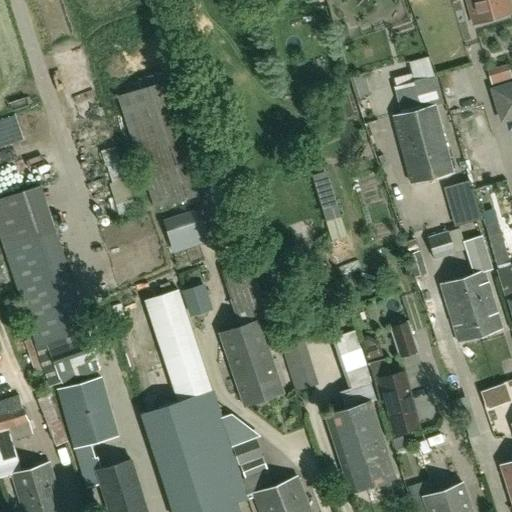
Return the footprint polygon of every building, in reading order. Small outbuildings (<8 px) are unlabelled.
[(46,0),(50,12),(68,5),(65,0),(46,0)] [(508,0),(467,0),(474,23),(511,12),(508,0)] [(511,79),(507,64),(487,70),(491,86),(511,79)] [(435,105),(443,103),(436,77),(434,77),(414,83),(413,83),(396,87),(395,88),(401,114),(393,116),(410,182),(452,171),(436,105),(435,105)] [(154,209),(202,194),(165,80),(117,96),(154,209)] [(511,117),(511,83),(493,90),(502,120),(511,117)] [(0,198),(0,237),(3,248),(36,346),(50,387),(61,382),(62,384),(98,371),(100,370),(88,329),(74,334),(26,190),(0,198)] [(173,252),(208,242),(198,210),(163,221),(173,252)] [(490,243),(489,243),(495,262),(497,262),(498,268),(510,265),(498,224),(486,227),(490,243)] [(448,231),(427,238),(434,260),(455,254),(448,231)] [(463,241),(474,274),(462,277),(480,335),(502,328),(484,271),(492,269),(482,236),(463,241)] [(403,243),(406,255),(414,277),(427,273),(420,250),(419,251),(415,239),(403,243)] [(231,300),(240,326),(219,333),(244,405),(284,392),(259,319),(269,316),(251,262),(233,268),(234,269),(224,272),(233,299),(231,300)] [(498,268),(497,269),(506,300),(508,300),(511,314),(511,264),(510,265),(498,268)] [(458,342),(480,335),(462,277),(440,284),(458,342)] [(155,298),(165,336),(199,327),(189,289),(155,298)] [(392,327),(400,356),(417,352),(408,322),(392,327)] [(178,401),(141,414),(173,511),(241,511),(239,504),(248,501),(249,501),(248,497),(242,479),(237,465),(234,455),(233,455),(230,445),(225,430),(222,422),(192,331),(159,342),(158,342),(178,401)] [(303,335),(280,342),(296,391),(318,384),(303,335)] [(379,400),(385,399),(394,433),(418,426),(403,371),(388,375),(384,360),(369,365),(379,400)] [(109,511),(147,511),(133,460),(101,469),(98,456),(95,457),(91,443),(118,435),(102,377),(58,389),(86,487),(100,483),(109,511)] [(346,409),(325,415),(341,464),(349,492),(350,491),(373,484),(396,477),(371,400),(376,399),(370,380),(348,388),(339,391),(346,409)] [(511,384),(491,386),(492,402),(511,400),(511,384)] [(47,395),(37,399),(46,423),(55,446),(57,445),(67,442),(58,419),(56,420),(47,395)] [(0,401),(0,477),(12,474),(23,511),(65,511),(50,462),(21,471),(8,429),(30,423),(24,406),(23,406),(20,396),(0,401)] [(243,441),(230,445),(233,455),(234,455),(237,465),(261,455),(255,438),(254,437),(243,441)] [(261,455),(237,465),(242,479),(268,469),(262,455),(261,455)] [(511,461),(500,465),(511,502),(511,461)] [(312,511),(298,476),(276,485),(286,511),(312,511)] [(447,511),(440,506),(435,493),(427,496),(422,483),(408,488),(414,503),(413,504),(415,511),(447,511)] [(473,511),(463,483),(435,493),(440,506),(447,511),(473,511)] [(274,487),(254,495),(261,511),(286,511),(276,485),(274,486),(274,487)]
